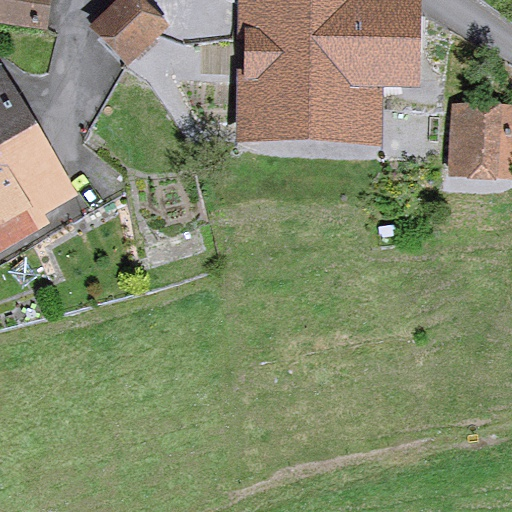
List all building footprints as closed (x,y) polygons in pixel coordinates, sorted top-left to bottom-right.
[(39,0),(0,0),(0,30),(35,35),(39,0)] [(125,1),(88,36),(120,69),(157,34),(125,1)] [(411,11),(262,8),(259,124),(358,126),(359,78),(410,79),(411,11)] [(0,151),(19,140),(0,108),(0,151)] [(511,111),(464,108),(460,166),(511,168),(511,111)] [(0,240),(58,207),(19,140),(0,151),(0,240)]
